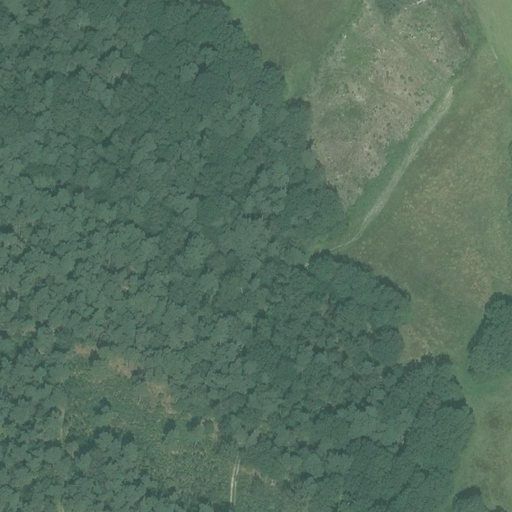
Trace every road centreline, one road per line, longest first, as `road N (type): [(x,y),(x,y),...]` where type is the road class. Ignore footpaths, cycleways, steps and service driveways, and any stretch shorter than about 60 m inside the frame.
road 1 (track): [(228,511),(242,432),(307,263),(313,189),(278,104),(194,0)]
road 2 (track): [(62,511),(54,338),(17,263),(16,190),(0,146)]
